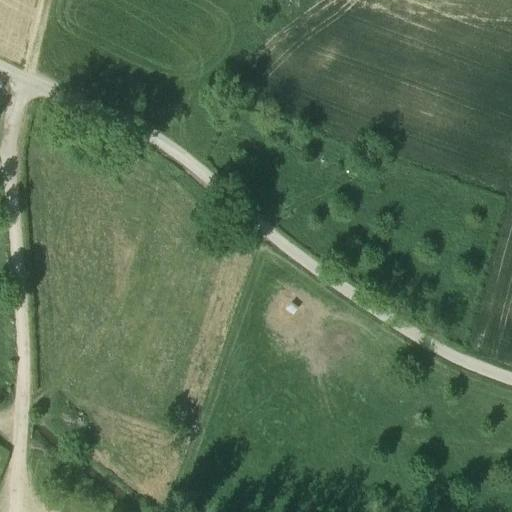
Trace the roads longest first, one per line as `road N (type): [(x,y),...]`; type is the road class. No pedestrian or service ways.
road 1 (track): [(0,71),(138,132),(382,320),(511,384)]
road 2 (track): [(15,511),(24,380),(0,151)]
